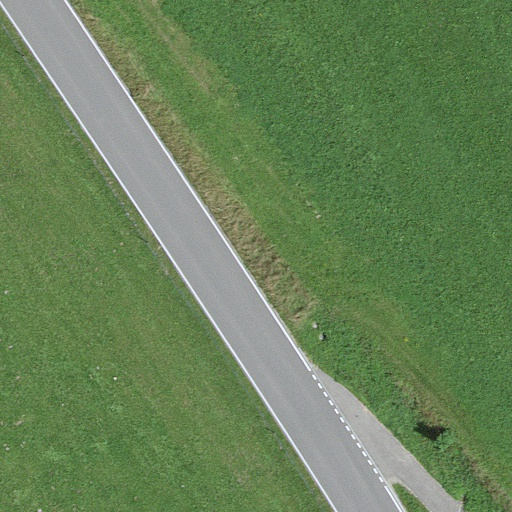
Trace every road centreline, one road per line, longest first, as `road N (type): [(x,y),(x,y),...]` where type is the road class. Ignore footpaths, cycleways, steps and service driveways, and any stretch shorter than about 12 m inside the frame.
road 1 (tertiary): [(361,511),(29,0)]
road 2 (track): [(437,511),(390,463),(307,423)]
